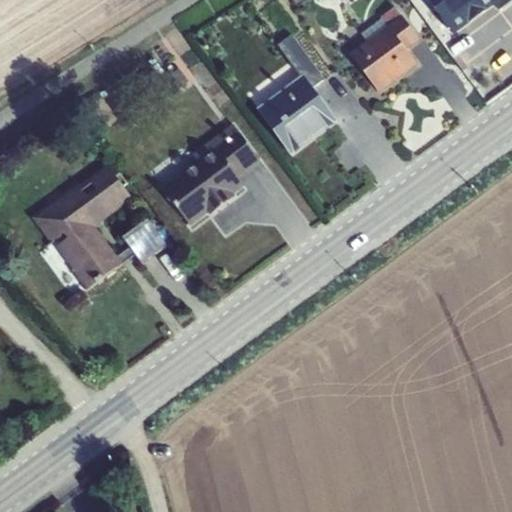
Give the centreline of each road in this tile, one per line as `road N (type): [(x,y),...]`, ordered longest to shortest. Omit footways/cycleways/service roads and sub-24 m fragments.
road 1 (secondary): [(107,421),(511,121)]
road 2 (unclassified): [(107,421),(0,311)]
road 3 (secondary): [(0,501),(107,421)]
